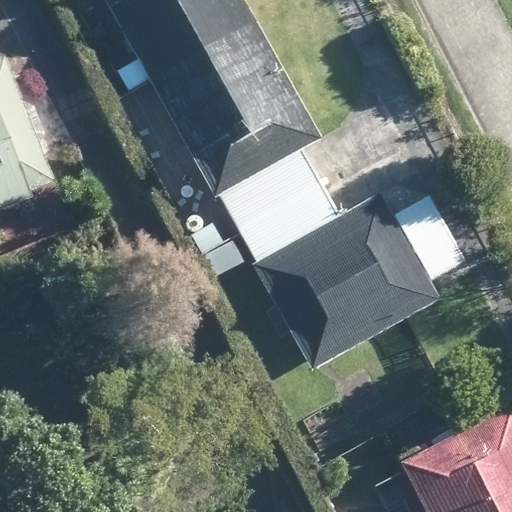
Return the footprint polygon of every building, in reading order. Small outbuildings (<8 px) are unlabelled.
[(95,0),(141,81),(251,19),(240,0),(95,0)] [(297,152),(319,141),(251,19),(141,81),(209,201),(213,199),(231,232),(316,185),(297,152)] [(48,183),(47,178),(0,59),(0,208),(26,199),(23,194),(48,183)] [(170,160),(157,141),(139,152),(150,171),(170,160)] [(436,301),(378,199),(375,193),(334,216),(316,185),(231,232),(249,264),(245,266),(305,374),(436,301)] [(227,241),(197,257),(209,278),(239,262),(227,241)] [(511,511),(511,419),(505,406),(392,463),(399,476),(417,511),(511,511)] [(85,465),(61,478),(73,502),(97,489),(85,465)]
